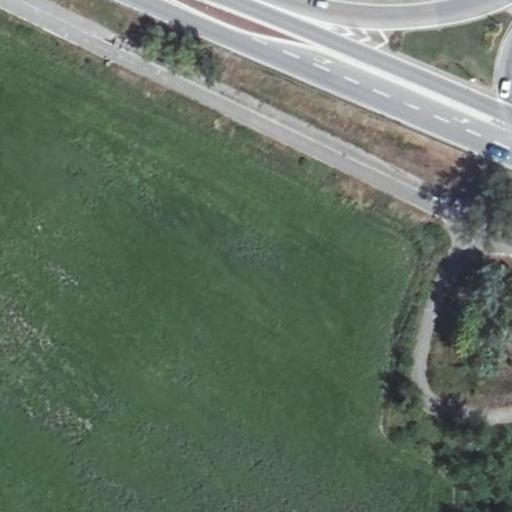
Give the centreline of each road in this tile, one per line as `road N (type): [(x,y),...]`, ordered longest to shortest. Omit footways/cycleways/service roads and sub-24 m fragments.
road 1 (secondary): [(144,0),(511,146)]
road 2 (secondary): [(511,113),(232,0)]
road 3 (motorway): [(488,0),(376,16),(289,0)]
